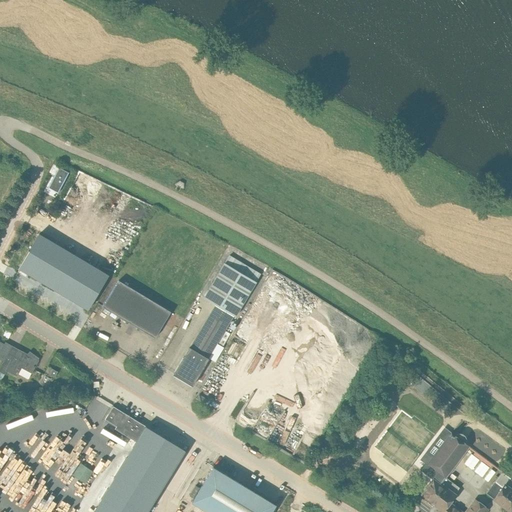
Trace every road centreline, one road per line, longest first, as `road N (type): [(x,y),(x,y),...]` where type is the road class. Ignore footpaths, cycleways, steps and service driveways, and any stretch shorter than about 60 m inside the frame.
road 1 (track): [(511,408),(316,273),(31,130)]
road 2 (unclassified): [(341,511),(0,304)]
road 3 (unclassified): [(0,245),(37,174),(28,152),(0,131)]
